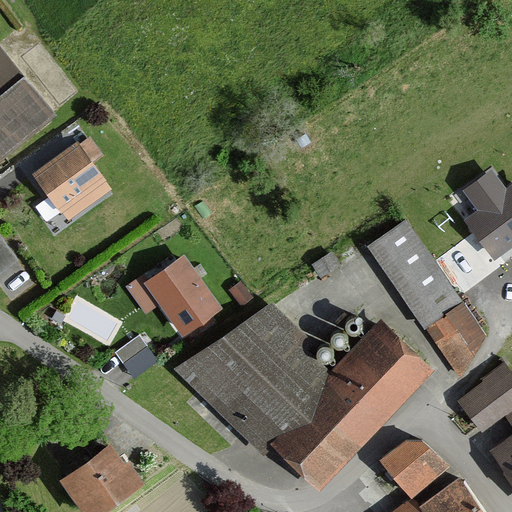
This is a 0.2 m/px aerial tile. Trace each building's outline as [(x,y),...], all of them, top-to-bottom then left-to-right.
[(0,53),(0,158),(51,120),(0,53)] [(77,145),(32,177),(70,230),(97,211),(94,207),(113,194),(94,166),(104,159),(90,140),(79,148),(77,145)] [(491,174),(467,191),(481,211),(469,220),(495,256),(511,244),(511,188),(506,194),(491,174)] [(432,329),(461,308),(405,226),(375,247),(432,329)] [(0,276),(17,264),(0,241),(0,276)] [(180,257),(142,284),(181,337),(219,310),(180,257)] [(244,299),(256,290),(244,275),(232,284),(244,299)] [(266,306),(173,373),(262,458),(273,447),(266,441),(330,373),(303,353),(306,339),(266,306)] [(482,338),(461,308),(432,329),(460,369),(482,338)] [(321,493),(433,374),(378,322),(330,373),(266,441),(273,447),(321,493)] [(149,353),(138,337),(111,356),(122,372),(149,353)] [(451,395),(480,436),(502,420),(511,413),(511,377),(499,360),(451,395)] [(511,413),(502,420),(511,433),(511,438),(490,455),(511,483),(511,413)] [(411,503),(449,472),(427,445),(405,443),(379,463),(411,503)] [(110,448),(62,483),(83,511),(111,511),(146,487),(130,465),(125,469),(110,448)] [(417,511),(481,511),(460,482),(417,511)] [(417,511),(408,503),(396,511),(417,511)]
